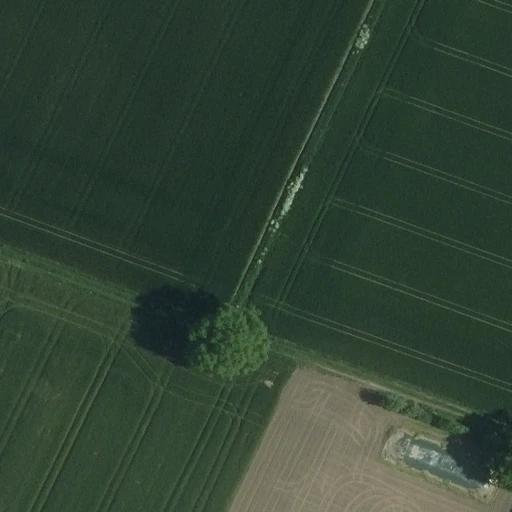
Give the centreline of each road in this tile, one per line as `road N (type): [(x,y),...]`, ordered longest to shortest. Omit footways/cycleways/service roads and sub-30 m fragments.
road 1 (track): [(382,0),(225,332),(511,435)]
road 2 (track): [(225,332),(0,252)]
